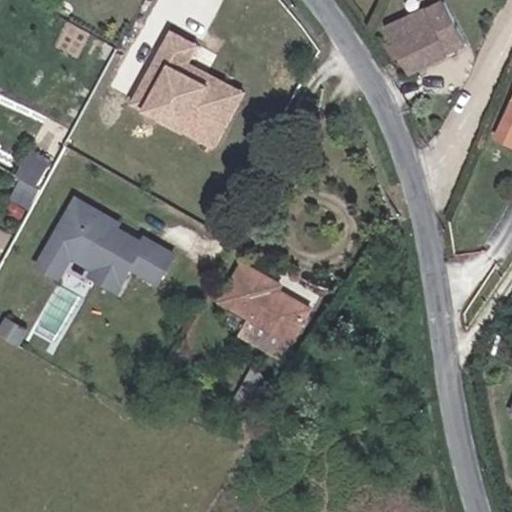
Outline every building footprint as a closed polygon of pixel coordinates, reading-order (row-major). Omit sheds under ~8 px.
[(447,0),(430,9),(430,7),(394,24),(418,71),(453,54),(452,52),(470,43),(448,0),(447,0)] [(203,40),(177,27),(172,36),(199,49),(203,40)] [(199,49),(172,36),(139,101),(198,131),(208,112),(231,124),(246,96),(190,67),(194,58),(199,49)] [(246,96),(250,87),(194,58),(190,67),(246,96)] [(222,143),(231,124),(208,112),(198,131),(222,143)] [(52,164),(30,152),(28,156),(50,168),(52,164)] [(50,168),(28,156),(17,175),(26,180),(16,199),(33,208),(43,190),(39,188),(50,168)] [(79,201),(40,266),(55,274),(65,272),(74,257),(98,271),(110,268),(128,279),(134,269),(160,285),(176,259),(148,242),(145,246),(130,237),(128,239),(118,233),(122,226),(79,201)] [(184,225),(193,211),(176,201),(167,216),(184,225)] [(280,285),(247,266),(223,306),(251,322),(247,329),(291,354),(315,313),(286,296),(276,291),(280,285)] [(289,290),(280,285),(276,291),(286,296),(289,290)] [(273,403),(250,391),(243,406),(265,417),(273,403)]
